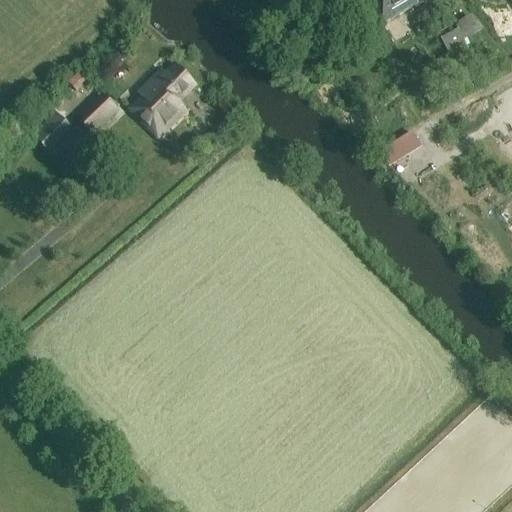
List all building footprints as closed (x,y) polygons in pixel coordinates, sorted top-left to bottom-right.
[(417,0),(365,0),(382,27),(417,6),(414,2),(417,0)] [(466,48),(454,27),(437,36),(449,58),(466,48)] [(158,141),(185,114),(177,105),(193,89),(174,69),(129,113),(158,141)] [(76,121),(93,138),(118,114),(101,97),(76,121)] [(46,152),(72,127),(57,112),(32,137),(46,152)] [(414,132),(381,151),(391,167),(424,148),(414,132)]
